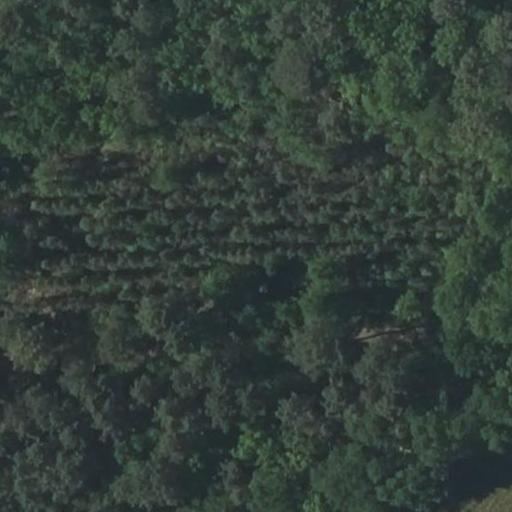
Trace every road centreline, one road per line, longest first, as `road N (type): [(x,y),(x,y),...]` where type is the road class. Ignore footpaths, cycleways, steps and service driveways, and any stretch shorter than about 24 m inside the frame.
road 1 (track): [(0,352),(82,360),(214,339),(394,327),(511,330)]
road 2 (track): [(239,511),(356,432),(511,344)]
